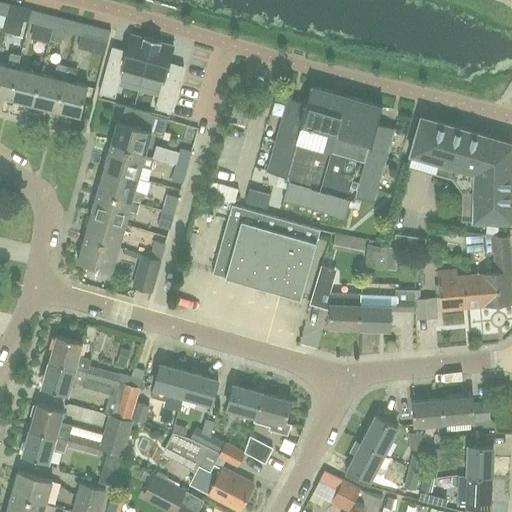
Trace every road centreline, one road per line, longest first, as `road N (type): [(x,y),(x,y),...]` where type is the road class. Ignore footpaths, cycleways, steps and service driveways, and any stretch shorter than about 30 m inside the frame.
road 1 (residential): [(344,376),(32,287)]
road 2 (residential): [(511,118),(230,44)]
road 3 (residential): [(230,44),(61,0)]
road 4 (residential): [(511,360),(344,376)]
road 5 (residential): [(284,511),(344,376)]
road 6 (residential): [(0,161),(39,194),(47,213),(32,287)]
